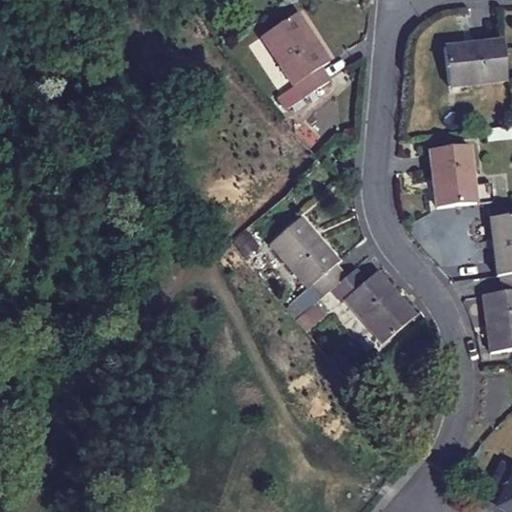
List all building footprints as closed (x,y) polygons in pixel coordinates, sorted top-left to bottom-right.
[(295,86),(321,70),(330,63),(299,15),(262,38),(294,87),(295,86)] [(507,79),(502,39),(443,47),(449,86),(507,79)] [(321,70),(295,86),(304,99),(329,82),(321,70)] [(442,212),(481,205),(472,148),(433,153),(442,212)] [(503,277),(510,276),(511,275),(511,216),(496,219),(503,277)] [(313,287),(316,284),(340,264),(343,261),(305,217),(275,242),(313,287)] [(334,288),(350,275),(340,264),(316,284),(326,296),(334,288)] [(349,297),(370,279),(360,267),(350,275),(334,288),(345,301),(349,297)] [(370,279),(349,297),(387,341),(418,315),(381,271),(370,279)] [(511,292),(492,296),(500,352),(511,350),(511,292)] [(511,511),(511,470),(500,465),(484,498),(498,506),(495,510),(500,511),(511,511)]
